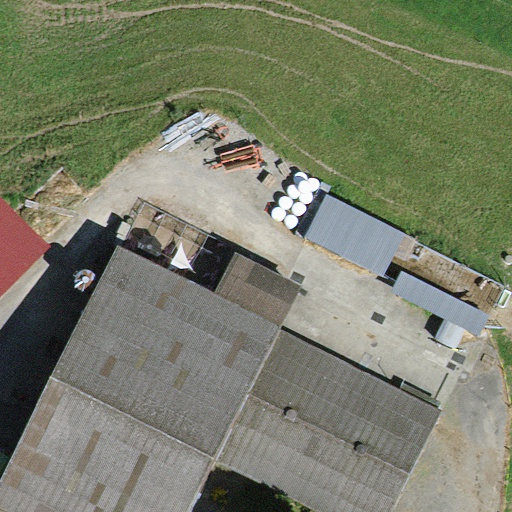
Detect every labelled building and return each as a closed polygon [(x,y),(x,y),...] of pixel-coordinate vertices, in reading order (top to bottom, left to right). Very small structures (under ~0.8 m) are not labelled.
[(0,295),(49,244),(0,195),(0,295)] [(404,235),(327,197),(305,240),(382,278),(404,235)] [(118,244),(0,484),(0,511),(190,511),(216,461),(280,332),(303,285),(236,252),(216,292),(118,244)] [(488,316),(403,269),(390,291),(476,338),(488,316)] [(392,511),(441,413),(280,332),(216,461),(327,511),(392,511)]
